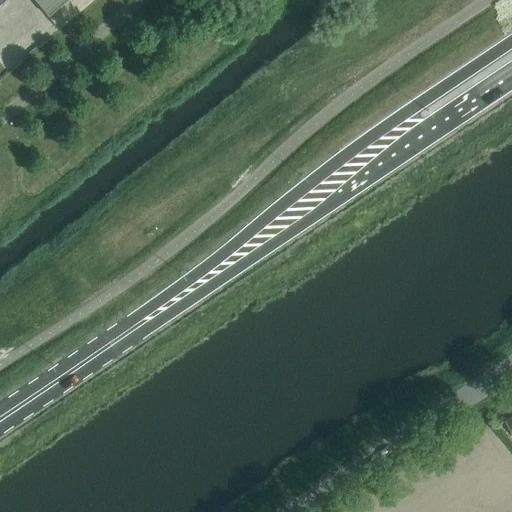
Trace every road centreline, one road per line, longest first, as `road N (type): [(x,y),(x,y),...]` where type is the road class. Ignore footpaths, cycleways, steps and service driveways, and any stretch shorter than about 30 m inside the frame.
road 1 (secondary): [(511,63),(0,420)]
road 2 (residential): [(291,511),(511,366)]
